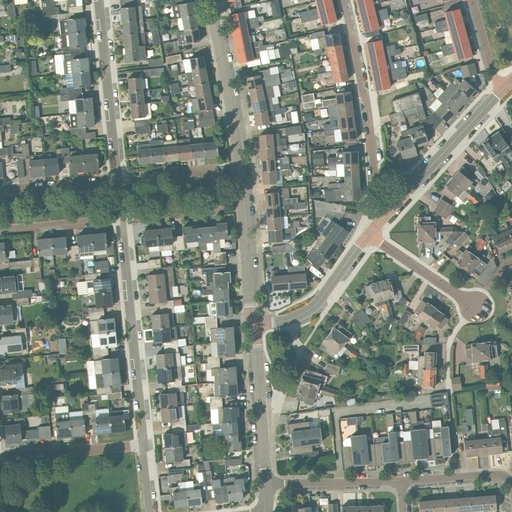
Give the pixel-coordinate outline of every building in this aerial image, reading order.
[(67,0),(69,13),(74,13),(83,12),(82,6),(77,7),(75,0),(67,0)] [(300,18),(333,10),(330,0),(322,0),(316,2),(318,8),(305,12),(299,13),(300,18)] [(356,0),(358,9),(372,5),(370,0),(356,0)] [(9,17),(16,17),(14,1),(7,2),(7,5),(9,17)] [(182,18),(195,15),(193,2),(172,6),(175,19),(182,18)] [(361,20),(387,14),(386,9),(374,12),(372,5),(358,9),(361,20)] [(136,20),(143,19),(141,6),(135,7),(121,8),(122,22),(136,20)] [(435,28),(462,21),(458,9),(444,13),(446,20),(434,23),(435,28)] [(333,10),(300,18),(291,20),(292,25),(296,24),(308,22),(320,19),(322,25),(336,22),(333,10)] [(408,14),(403,11),(400,17),(405,20),(408,14)] [(232,28),(258,22),(264,21),(263,16),(257,17),(245,20),(243,12),(229,15),(232,28)] [(69,34),(85,32),(84,18),(75,19),(74,13),(69,13),(59,14),(61,35),(69,34)] [(429,25),(427,19),(426,13),(414,17),(415,22),(418,22),(419,27),(429,25)] [(387,14),(361,20),(364,32),(378,29),(376,22),(389,19),(387,14)] [(184,31),(198,28),(195,15),(182,18),(184,31)] [(124,35),(144,33),(143,19),(136,20),(122,22),(124,35)] [(451,36),(465,33),(462,21),(435,28),(437,33),(449,30),(451,36)] [(234,39),(248,37),(247,30),(259,27),(258,22),(232,28),(234,39)] [(198,28),(184,31),(176,32),(179,46),(200,42),(198,28)] [(321,49),(327,48),(340,45),(338,33),(325,36),(324,31),(311,33),(312,39),(317,38),(318,44),(319,49),(314,50),(321,49)] [(85,32),(69,34),(70,47),(63,48),(63,50),(63,55),(84,53),(83,47),(86,46),(85,32)] [(125,48),(145,46),(144,33),(124,35),(125,48)] [(442,51),(468,44),(465,33),(451,36),(445,38),(447,45),(440,47),(442,51)] [(237,51),(263,46),(262,41),(249,43),(248,37),(234,39),(237,51)] [(395,50),(394,45),(382,47),(380,40),(366,43),(369,56),(395,50)] [(165,55),(180,52),(178,45),(178,41),(163,44),(165,55)] [(468,44),(442,51),(443,56),(455,53),(457,60),(471,56),(468,44)] [(263,46),(237,51),(239,64),(253,61),(259,59),(261,65),(268,64),(265,51),(267,50),(265,45),(263,46)] [(291,58),(288,45),(278,47),(281,60),(291,58)] [(329,59),(343,57),(340,45),(327,48),(329,59)] [(145,46),(125,48),(126,62),(140,60),(146,60),(145,46)] [(291,55),(297,54),(296,47),(289,48),(291,55)] [(385,64),(391,63),(390,56),(401,54),(400,49),(395,50),(369,56),(371,67),(385,64)] [(73,74),(89,72),(88,58),(84,59),(84,53),(63,55),(64,61),(63,61),(64,74),(73,74)] [(167,64),(182,61),(180,54),(166,57),(167,64)] [(192,72),(206,70),(203,56),(190,59),(192,72)] [(332,71),(345,68),(343,57),(329,59),(332,71)] [(149,67),(163,65),(163,58),(148,60),(149,67)] [(373,79),(405,72),(405,68),(402,68),(401,61),(400,61),(400,62),(391,63),(385,64),(371,67),(373,79)] [(462,72),(475,69),(473,63),(460,67),(462,72)] [(150,76),(164,75),(164,68),(149,70),(150,76)] [(262,88),(276,85),(280,84),(278,73),(270,75),(268,68),(258,71),(259,76),(246,78),(249,90),(262,88)] [(326,72),(319,74),(317,74),(318,79),(326,77),(327,84),(347,80),(345,68),(332,71),(326,72)] [(283,70),(284,73),(286,82),(293,80),(293,79),(291,72),(290,69),(283,70)] [(475,69),(462,72),(463,78),(476,75),(475,69)] [(195,85),(208,83),(206,70),(192,72),(186,73),(189,86),(195,85)] [(67,94),(82,93),(81,87),(90,86),(89,72),(73,74),(74,87),(66,88),(67,94)] [(405,72),(373,79),(376,91),(390,88),(388,81),(406,78),(405,72)] [(129,92),(143,90),(142,77),(128,78),(129,92)] [(451,83),(470,100),(473,96),(471,94),(475,90),(464,80),(461,83),(455,78),(451,83)] [(197,98),(211,96),(208,83),(195,85),(197,98)] [(467,104),(470,100),(451,83),(444,91),(449,96),(460,106),(464,102),(467,104)] [(251,102),(270,99),(274,98),(272,86),(276,85),(262,88),(249,90),(251,102)] [(130,105),(144,104),(143,90),(129,92),(130,105)] [(456,110),(460,106),(449,96),(444,91),(437,99),(442,104),(455,116),(459,112),(456,110)] [(322,100),(322,102),(323,107),(328,107),(338,106),(351,104),(349,92),(336,94),(337,98),(322,100)] [(77,114),(93,112),(92,98),(83,99),(82,93),(67,94),(68,101),(76,100),(77,114)] [(315,104),(314,101),(313,93),(301,96),(303,103),(304,110),(315,108),(315,104)] [(402,112),(416,107),(422,106),(418,93),(391,101),(395,113),(402,112)] [(211,96),(197,98),(200,110),(193,111),(194,115),(198,115),(200,121),(214,118),(212,109),(213,109),(211,96)] [(254,114),(279,109),(278,104),(271,105),(270,99),(251,102),(254,114)] [(144,104),(130,105),(132,119),(135,118),(135,121),(149,119),(153,119),(151,103),(144,104)] [(339,118),(353,116),(351,104),(338,106),(328,107),(329,119),(339,118)] [(452,119),(455,116),(442,104),(434,112),(434,111),(430,116),(439,125),(443,120),(446,122),(450,118),(452,119)] [(426,120),(425,117),(422,106),(416,107),(420,121),(426,120)] [(279,109),(254,114),(256,126),(269,123),(268,118),(274,117),(274,115),(280,114),(286,112),(285,107),(279,109)] [(81,134),(86,133),(85,127),(94,126),(93,112),(77,114),(70,114),(71,128),(70,128),(71,135),(81,134)] [(402,112),(395,113),(388,115),(391,122),(405,118),(402,112)] [(311,113),(303,114),(305,122),(312,121),(311,113)] [(341,130),(354,128),(353,116),(339,118),(341,130)] [(435,129),(439,125),(430,116),(425,117),(426,120),(429,129),(434,128),(435,129)] [(214,118),(200,121),(201,128),(215,125),(214,118)] [(135,127),(150,126),(149,119),(135,121),(134,121),(135,127)] [(150,126),(135,127),(136,134),(150,133),(150,126)] [(286,136),(301,133),(300,126),(285,128),(286,136)] [(414,147),(427,143),(422,126),(408,130),(410,138),(411,138),(414,147)] [(354,128),(341,130),(342,141),(356,140),(354,128)] [(506,155),(509,160),(510,161),(511,159),(511,153),(510,151),(511,151),(507,146),(511,143),(503,129),(498,133),(497,132),(490,138),(500,152),(503,157),(506,155)] [(417,155),(414,147),(411,138),(410,138),(408,130),(400,133),(403,140),(397,142),(403,159),(417,155)] [(260,148),(286,146),(286,141),(285,138),(279,139),(278,134),(272,135),(265,135),(259,135),(260,148)] [(504,164),(509,160),(506,155),(503,157),(500,152),(490,138),(482,143),(482,144),(478,147),(485,157),(490,154),(492,158),(495,163),(500,158),(504,164)] [(190,145),(191,145),(190,139),(177,140),(179,160),(192,159),(190,145)] [(165,161),(179,160),(177,140),(163,141),(165,161)] [(152,163),(165,161),(163,141),(164,148),(151,149),(152,163)] [(204,144),(205,157),(218,156),(217,142),(204,144)] [(152,163),(151,149),(150,144),(137,145),(139,164),(152,163)] [(192,159),(205,157),(204,144),(191,145),(190,145),(192,159)] [(261,160),(274,159),(274,152),(286,151),(286,146),(260,148),(261,160)] [(85,171),(83,155),(76,156),(76,151),(69,151),(69,148),(62,149),(64,164),(70,163),(71,173),(85,171)] [(58,164),(64,164),(62,149),(56,149),(57,158),(43,159),(45,176),(59,174),(58,164)] [(344,165),(358,164),(357,152),(343,152),(344,159),(338,160),(330,160),(331,165),(338,165),(344,165)] [(83,155),(85,171),(99,170),(97,154),(83,155)] [(312,155),(313,165),(323,164),(323,154),(312,155)] [(281,170),(288,170),(288,169),(289,169),(288,163),(283,163),(282,158),(274,159),(261,160),(262,172),(275,171),(281,170)] [(31,177),(45,176),(43,159),(29,161),(31,177)] [(345,177),(358,176),(358,164),(344,165),(345,177)] [(468,194),(470,191),(474,187),(470,183),(471,182),(468,180),(472,176),(467,171),(462,167),(458,172),(458,171),(452,179),(451,178),(451,179),(464,190),(468,194)] [(478,169),(474,173),(480,180),(484,176),(478,169)] [(275,171),(262,172),(263,184),(276,183),(275,171)] [(333,189),(339,189),(359,188),(358,176),(345,177),(345,183),(339,184),(332,184),(326,185),(326,189),(333,189)] [(475,195),(470,191),(468,194),(464,190),(451,179),(445,186),(445,187),(441,191),(447,196),(447,195),(451,199),(455,195),(458,197),(462,201),(466,196),(471,201),(475,195)] [(279,205),(292,204),(297,203),(297,198),(289,199),(288,188),(273,189),(273,193),(265,194),(266,206),(279,205)] [(339,189),(333,189),(333,194),(335,194),(336,201),(360,200),(359,188),(339,189)] [(490,192),(484,198),(491,205),(497,199),(490,192)] [(475,195),(471,201),(476,205),(480,200),(475,195)] [(437,205),(450,213),(454,207),(440,199),(437,205)] [(344,214),(345,206),(333,203),(331,211),(344,214)] [(267,218),(280,217),(279,210),(292,209),(292,204),(279,205),(266,206),(267,218)] [(446,219),(450,213),(437,205),(433,211),(446,219)] [(268,230),(294,228),(293,223),(288,223),(287,217),(280,217),(267,218),(268,230)] [(417,233),(435,232),(435,223),(430,223),(430,217),(417,218),(417,223),(417,233)] [(322,234),(338,246),(347,232),(331,221),(322,234)] [(214,259),(226,258),(225,252),(220,253),(219,239),(227,238),(226,223),(217,224),(217,227),(211,227),(212,242),(213,253),(214,259)] [(199,241),(198,228),(191,229),(191,227),(183,227),(184,236),(178,237),(179,250),(185,250),(184,242),(199,241)] [(206,243),(212,242),(211,227),(198,228),(199,241),(200,251),(207,250),(206,243)] [(294,228),(268,230),(269,242),(282,241),(282,239),(290,239),(289,233),(294,233),(294,228)] [(179,250),(178,237),(172,237),(171,229),(157,230),(159,245),(159,252),(173,250),(173,251),(179,250)] [(159,252),(159,245),(157,230),(143,231),(145,247),(158,245),(159,252)] [(499,254),(511,247),(511,239),(508,231),(496,236),(492,238),(495,243),(499,254)] [(435,232),(417,233),(418,242),(419,248),(431,247),(431,242),(435,242),(435,232)] [(454,243),(464,232),(453,232),(453,235),(451,235),(451,238),(450,239),(454,243)] [(91,235),(93,251),(107,249),(105,233),(91,235)] [(328,259),(338,246),(322,234),(305,258),(307,260),(317,268),(325,257),(328,259)] [(81,272),(79,252),(93,251),(91,235),(77,236),(78,246),(72,246),(74,261),(75,273),(81,272)] [(477,244),(482,248),(490,237),(487,235),(483,240),(481,239),(477,244)] [(74,261),(72,246),(66,247),(65,237),(51,239),(53,255),(66,253),(67,262),(74,261)] [(39,256),(53,255),(51,239),(38,240),(39,256)] [(4,251),(4,243),(0,243),(0,259),(9,259),(8,251),(4,251)] [(285,246),(285,252),(294,252),(296,250),(294,248),(289,243),(285,246)] [(479,253),(482,248),(477,244),(473,249),(476,251),(479,253)] [(463,270),(473,255),(465,250),(463,253),(458,250),(451,261),(456,264),(455,265),(463,270)] [(473,255),(463,270),(471,275),(472,275),(476,278),(483,267),(486,264),(481,261),(484,257),(479,253),(476,251),(473,255)] [(161,268),(160,259),(148,261),(149,269),(156,268),(161,268)] [(9,269),(34,267),(33,260),(8,263),(9,269)] [(95,268),(95,274),(100,273),(109,272),(108,266),(108,265),(108,260),(94,262),(95,268)] [(288,276),(289,289),(306,287),(304,265),(287,267),(288,276)] [(165,288),(172,287),(174,286),(172,267),(170,267),(161,268),(156,268),(156,275),(148,276),(149,289),(165,288)] [(213,289),(228,288),(227,281),(230,281),(229,273),(214,274),(213,268),(201,268),(202,275),(206,275),(206,289),(213,289)] [(289,289),(288,276),(276,277),(276,270),(271,271),(273,290),(289,289)] [(101,280),(100,273),(95,274),(85,275),(86,281),(87,295),(95,294),(111,293),(110,279),(101,280)] [(12,299),(13,299),(28,298),(32,298),(31,290),(18,291),(17,275),(6,276),(6,277),(0,278),(0,293),(7,293),(12,292),(12,299)] [(380,282),(384,299),(394,297),(392,293),(398,291),(394,279),(389,280),(380,282)] [(385,303),(384,299),(380,282),(370,284),(371,285),(365,286),(367,293),(368,299),(374,297),(375,302),(376,301),(377,305),(382,304),(385,303)] [(181,306),(181,300),(166,301),(166,298),(173,297),(172,287),(165,288),(149,289),(151,303),(159,302),(160,308),(175,307),(181,306)] [(213,301),(228,300),(228,288),(213,289),(206,289),(204,290),(204,295),(213,294),(213,301)] [(89,315),(104,313),(103,307),(112,306),(111,293),(95,294),(96,308),(88,308),(89,315)] [(228,300),(213,301),(208,302),(209,317),(216,316),(232,316),(231,307),(229,307),(228,300)] [(425,323),(435,309),(427,303),(427,304),(422,301),(415,311),(420,314),(418,317),(425,322),(425,323)] [(391,309),(389,302),(385,303),(382,304),(383,311),(391,309)] [(13,322),(11,306),(10,306),(0,307),(0,323),(12,322),(13,322)] [(172,313),(175,313),(175,307),(160,308),(161,314),(152,315),(153,329),(169,327),(174,327),(172,313)] [(364,322),(365,325),(371,320),(362,309),(356,314),(364,322)] [(383,311),(385,317),(392,315),(391,309),(383,311)] [(435,309),(425,323),(434,329),(436,326),(441,329),(444,324),(448,319),(443,316),(443,315),(435,310),(435,309)] [(405,310),(399,321),(405,324),(411,314),(405,310)] [(99,334),(115,332),(114,318),(105,319),(104,313),(89,315),(90,321),(91,334),(99,334)] [(359,330),(365,325),(364,322),(356,314),(352,318),(351,321),(359,330)] [(395,329),(398,322),(399,321),(392,318),(389,324),(387,323),(384,331),(389,333),(391,327),(395,329)] [(212,343),(234,342),(233,333),(231,334),(231,328),(217,329),(217,323),(205,323),(205,330),(210,329),(211,343),(212,343)] [(328,335),(342,346),(348,338),(351,334),(348,331),(338,324),(334,328),(328,335)] [(416,331),(422,335),(425,329),(420,325),(416,331)] [(164,348),(178,346),(177,340),(170,341),(169,327),(153,329),(155,343),(163,342),(164,348)] [(0,353),(23,352),(22,343),(27,342),(27,335),(26,328),(11,329),(12,337),(1,337),(2,340),(0,339),(0,353)] [(419,340),(422,335),(416,331),(413,336),(415,338),(418,340),(419,340)] [(93,355),(108,353),(108,347),(117,346),(115,332),(99,334),(100,347),(93,348),(93,355)] [(346,349),(342,346),(328,335),(322,343),(323,343),(319,348),(329,355),(332,358),(336,353),(340,357),(346,349)] [(208,363),(220,362),(219,356),(232,356),(232,350),(234,350),(234,342),(212,343),(213,357),(207,357),(208,363)] [(480,343),(483,361),(492,359),(492,358),(497,358),(497,354),(495,342),(490,343),(490,342),(480,343)] [(473,362),(483,361),(480,343),(471,344),(471,345),(465,345),(468,362),(473,361),(473,362)] [(173,367),(180,366),(178,346),(164,348),(165,354),(156,355),(157,369),(173,367)] [(350,355),(354,350),(348,346),(344,352),(350,355)] [(354,350),(350,355),(355,359),(359,353),(354,350)] [(95,375),(119,372),(118,358),(109,359),(108,353),(93,355),(95,375)] [(418,369),(435,370),(436,353),(424,353),(424,357),(418,356),(418,369)] [(376,369),(386,369),(385,363),(385,360),(376,360),(376,369)] [(220,383),(236,381),(236,373),(234,373),(233,368),(220,368),(220,362),(208,363),(208,364),(205,364),(205,370),(211,370),(214,370),(214,376),(215,383),(220,383)] [(338,375),(340,366),(328,363),(325,372),(338,375)] [(23,387),(22,382),(20,365),(6,366),(6,370),(0,370),(0,375),(1,384),(16,383),(16,388),(23,387)] [(168,388),(182,386),(180,366),(173,367),(157,369),(159,382),(167,381),(168,388)] [(434,387),(435,370),(418,369),(417,383),(423,383),(423,387),(434,387)] [(300,384),(317,389),(320,380),(321,375),(318,374),(305,370),(304,375),(303,375),(300,384)] [(119,372),(95,375),(97,389),(97,395),(107,394),(117,393),(116,386),(121,386),(119,372)] [(453,390),(461,389),(459,377),(452,378),(453,390)] [(210,403),(222,402),(222,396),(235,396),(235,390),(237,390),(236,381),(220,383),(215,383),(214,383),(215,397),(210,397),(210,403)] [(320,400),(321,394),(322,390),(317,389),(300,384),(298,393),(298,394),(297,399),(305,401),(305,403),(312,405),(315,398),(320,400)] [(47,400),(54,400),(53,390),(52,385),(45,386),(47,400)] [(161,408),(177,407),(185,406),(183,392),(185,392),(184,386),(182,386),(168,388),(169,394),(160,395),(161,408)] [(501,390),(501,386),(499,386),(486,387),(483,387),(484,397),(487,397),(492,393),(491,391),(501,390)] [(4,414),(19,412),(27,411),(25,394),(33,394),(32,387),(18,389),(19,394),(17,395),(2,396),(4,414)] [(329,389),(327,396),(334,397),(335,391),(329,389)] [(430,408),(443,407),(442,393),(429,395),(430,408)] [(335,408),(348,406),(347,399),(334,401),(335,408)] [(221,424),(236,423),(236,416),(238,416),(238,407),(222,408),(222,402),(210,403),(211,409),(218,409),(218,424),(221,424)] [(111,433),(110,417),(96,418),(95,404),(88,405),(89,411),(90,425),(96,424),(97,434),(111,433)] [(172,427),(186,426),(185,420),(178,420),(177,407),(161,408),(163,422),(171,421),(172,427)] [(318,417),(331,416),(330,409),(317,411),(318,417)] [(467,426),(473,425),(471,409),(465,410),(467,426)] [(84,425),(90,425),(89,411),(82,411),(83,419),(70,421),(71,437),(85,435),(84,425)] [(110,417),(111,433),(125,432),(124,415),(123,411),(109,412),(110,417)] [(71,437),(70,421),(69,412),(55,414),(56,422),(56,426),(56,428),(57,438),(71,437)] [(356,425),(356,423),(356,417),(346,418),(346,426),(356,425)] [(26,431),(25,424),(24,418),(14,419),(14,425),(5,426),(7,443),(21,441),(21,440),(39,438),(39,439),(51,438),(50,426),(37,427),(38,430),(26,431)] [(488,439),(490,454),(502,453),(508,452),(507,437),(507,435),(505,435),(504,419),(497,419),(498,429),(494,430),(492,430),(491,424),(487,424),(487,431),(488,439)] [(292,440),(321,436),(320,429),(310,430),(309,422),(287,425),(288,434),(291,433),(292,440)] [(222,436),(237,435),(236,423),(221,424),(218,424),(200,424),(200,430),(222,429),(222,436)] [(166,448),(181,446),(188,446),(186,432),(187,432),(186,426),(172,427),(173,434),(164,434),(166,448)] [(434,438),(436,460),(445,459),(444,456),(451,456),(448,427),(432,428),(433,438),(434,438)] [(434,438),(433,438),(426,439),(425,429),(424,429),(418,430),(421,459),(427,458),(427,461),(436,460),(434,438)] [(414,459),(421,459),(418,430),(411,430),(412,440),(404,441),(406,463),(415,462),(414,459)] [(406,463),(404,441),(396,442),(395,432),(388,433),(389,443),(391,462),(397,461),(397,464),(406,463)] [(237,435),(222,436),(225,436),(226,451),(241,450),(240,442),(238,442),(237,435)] [(376,466),(374,444),(366,445),(365,435),(358,436),(361,465),(367,464),(367,467),(376,466)] [(291,455),(302,454),(303,460),(319,458),(318,451),(313,452),(312,444),(322,443),(321,436),(292,440),(293,446),(290,446),(291,455)] [(355,465),(361,465),(358,436),(351,436),(352,446),(343,447),(346,469),(355,468),(355,465)] [(488,439),(481,440),(476,440),(478,455),(490,454),(488,439)] [(466,457),(478,455),(476,440),(464,442),(466,457)] [(385,462),(391,462),(389,443),(374,444),(376,466),(385,465),(385,462)] [(181,446),(166,448),(167,462),(176,461),(176,467),(190,466),(190,460),(183,460),(181,446)] [(209,461),(203,461),(203,464),(205,472),(207,486),(214,486),(216,503),(229,501),(227,486),(220,487),(219,478),(212,479),(211,471),(210,471),(209,461)] [(202,504),(202,502),(200,489),(201,489),(201,487),(207,486),(205,472),(199,472),(200,483),(193,484),(194,490),(186,491),(188,506),(201,504),(202,504)] [(227,486),(229,501),(243,499),(242,491),(244,491),(243,479),(234,480),(234,477),(227,478),(227,486)] [(188,506),(186,491),(179,492),(178,487),(170,488),(171,500),(174,500),(175,508),(188,506)] [(482,497),(483,511),(496,509),(495,496),(482,497)] [(470,511),(483,511),(482,497),(469,498),(470,511)] [(457,511),(465,511),(470,511),(469,498),(457,499),(457,511)] [(445,511),(457,511),(457,499),(444,500),(445,511)] [(445,511),(444,500),(431,501),(432,511),(445,511)] [(418,502),(419,511),(432,511),(431,501),(418,502)] [(328,511),(336,511),(337,503),(328,503),(328,511)]
